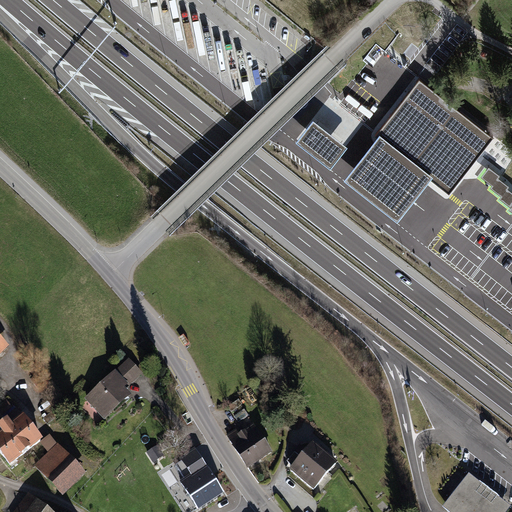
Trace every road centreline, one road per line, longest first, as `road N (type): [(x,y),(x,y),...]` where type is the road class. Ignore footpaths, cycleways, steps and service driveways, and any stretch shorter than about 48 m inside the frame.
road 1 (motorway): [(11,0),(511,404)]
road 2 (motorway): [(511,367),(53,0)]
road 3 (motorway): [(0,11),(147,159),(375,341)]
road 4 (unclassified): [(110,275),(392,0)]
road 5 (secondary): [(110,275),(169,349),(265,505)]
road 6 (secondary): [(0,167),(110,275)]
